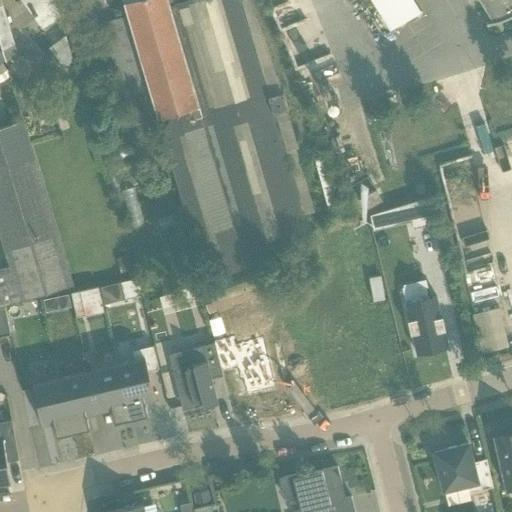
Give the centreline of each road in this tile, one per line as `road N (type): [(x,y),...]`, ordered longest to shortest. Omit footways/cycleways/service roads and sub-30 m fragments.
road 1 (residential): [(49,506),(75,480),(375,420)]
road 2 (residential): [(375,420),(511,377)]
